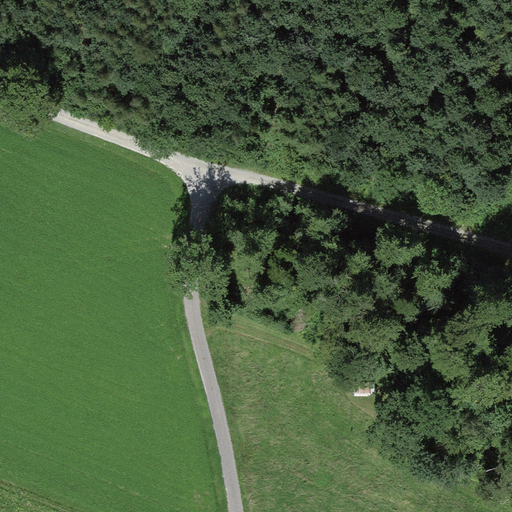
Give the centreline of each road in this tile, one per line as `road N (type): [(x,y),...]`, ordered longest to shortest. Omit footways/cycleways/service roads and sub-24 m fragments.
road 1 (track): [(511,256),(222,178),(0,90)]
road 2 (track): [(222,178),(198,246),(228,511)]
